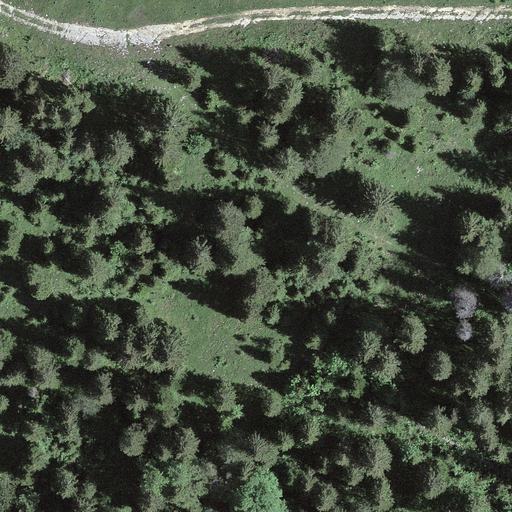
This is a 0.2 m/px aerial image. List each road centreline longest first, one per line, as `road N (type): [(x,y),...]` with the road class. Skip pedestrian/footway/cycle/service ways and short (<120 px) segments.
road 1 (track): [(0,11),(111,34),(511,16)]
road 2 (track): [(171,32),(204,88),(258,145),(336,201),(511,297)]
